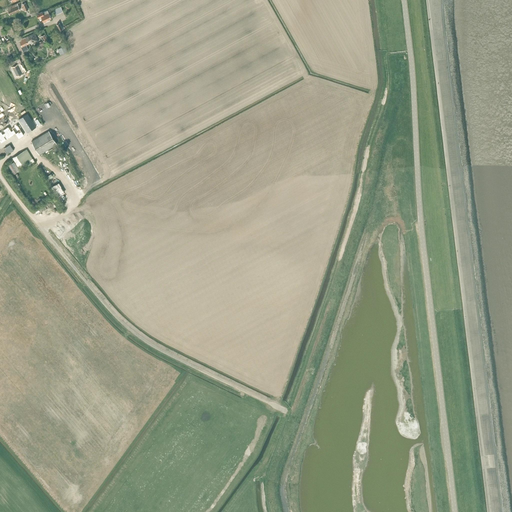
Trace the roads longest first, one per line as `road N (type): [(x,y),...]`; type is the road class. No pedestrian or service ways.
road 1 (tertiary): [(454,511),(403,0)]
road 2 (unclassified): [(285,411),(125,326),(0,176)]
